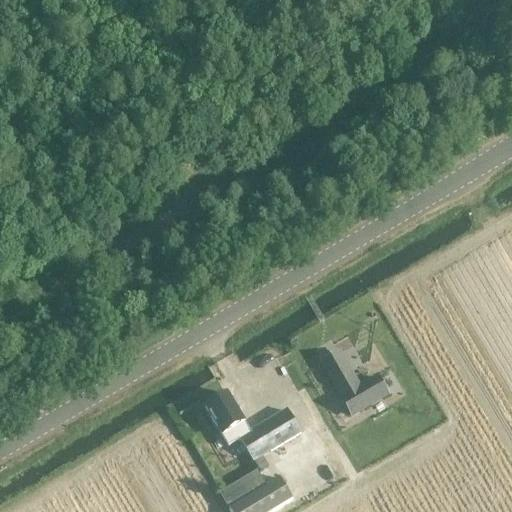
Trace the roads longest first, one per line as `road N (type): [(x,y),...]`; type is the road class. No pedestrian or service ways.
road 1 (track): [(0,330),(449,41),(493,0)]
road 2 (secondary): [(0,450),(511,147)]
